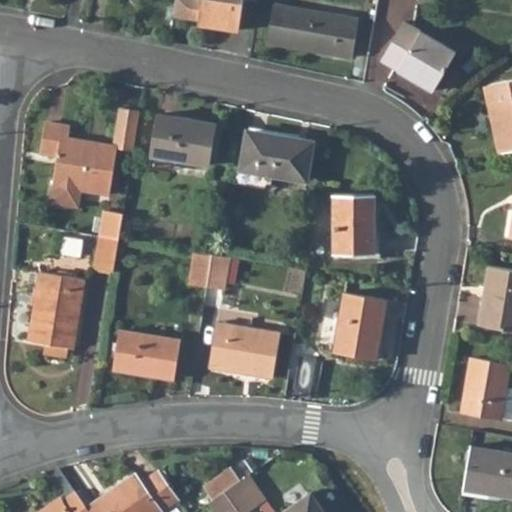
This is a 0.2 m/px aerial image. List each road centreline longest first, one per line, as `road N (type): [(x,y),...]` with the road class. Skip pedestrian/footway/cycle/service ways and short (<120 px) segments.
road 1 (residential): [(9,36),(362,108),(415,143),(441,199),(441,252),(422,378),(385,446)]
road 2 (residential): [(0,457),(166,422),(310,427),(385,446)]
